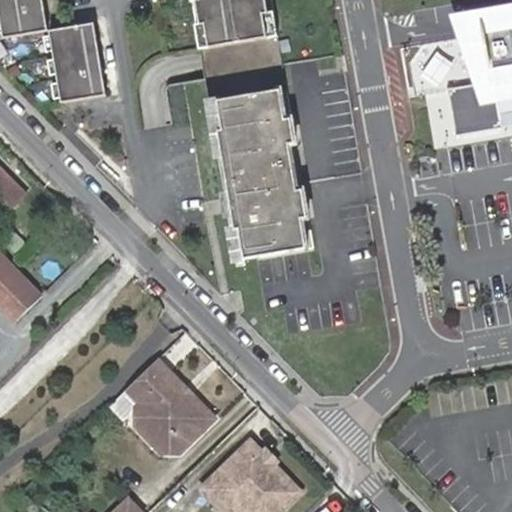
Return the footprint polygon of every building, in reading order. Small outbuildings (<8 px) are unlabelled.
[(8,0),(15,43),(61,36),(55,0),(8,0)] [(219,54),(272,45),(269,22),(274,21),(270,0),(211,0),(212,6),(207,7),(211,32),(216,31),(219,54)] [(454,25),(474,85),(480,84),(471,35),(511,28),(511,4),(451,15),(454,25)] [(480,84),(474,85),(447,90),(455,137),(502,128),(497,99),(511,96),(511,28),(471,35),(480,84)] [(107,29),(62,36),(73,108),(117,101),(107,29)] [(402,84),(403,63),(388,62),(387,83),(402,84)] [(284,96),(225,106),(230,135),(226,135),(242,231),(245,230),(249,258),(308,248),(304,219),(310,218),(305,191),(300,192),(292,148),(298,146),(294,123),(288,124),(284,96)] [(511,96),(497,99),(502,128),(511,126),(511,96)] [(0,219),(2,222),(27,197),(0,170),(0,219)] [(42,296),(0,254),(0,304),(17,322),(42,296)] [(157,361),(128,389),(139,401),(139,407),(135,411),(135,430),(152,447),(170,428),(187,446),(214,419),(157,361)] [(152,447),(160,455),(178,455),(187,446),(170,428),(152,447)] [(301,495),(272,465),(269,468),(263,468),(260,465),(260,459),(263,456),(251,444),(202,492),(221,511),(252,511),(254,511),(285,510),(301,495)] [(275,463),(266,453),(263,456),(260,459),(260,465),(263,468),(269,468),(272,465),(275,463)] [(334,498),(317,511),(345,511),(346,511),(334,498)] [(110,503),(100,511),(118,511),(110,503)]
